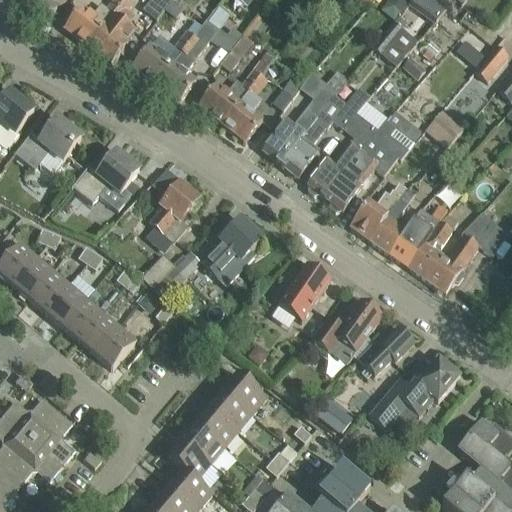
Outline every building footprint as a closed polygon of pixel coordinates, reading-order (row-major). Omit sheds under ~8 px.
[(48,0),(47,2),(44,0),(28,0),(18,15),(41,33),(67,0),(48,0)] [(64,33),(87,51),(126,2),(122,0),(116,0),(107,12),(101,8),(92,19),(81,10),(64,33)] [(176,0),(152,0),(143,13),(157,24),(176,0)] [(245,10),(252,0),(232,0),(245,10)] [(390,0),(386,5),(402,17),(409,9),(413,3),(415,0),(390,0)] [(427,0),(415,0),(413,3),(409,9),(432,26),(444,12),(427,0)] [(133,8),(126,2),(87,51),(110,69),(138,34),(129,26),(134,19),(128,14),(133,8)] [(174,6),(161,22),(169,29),(183,13),(174,6)] [(222,31),(228,14),(216,9),(209,26),(222,31)] [(259,40),(268,27),(257,20),(248,33),(259,40)] [(406,27),(399,21),(394,26),(402,33),(406,27)] [(181,57),(172,67),(155,89),(178,107),(196,85),(185,77),(219,34),(207,25),(202,31),(181,57)] [(181,57),(202,31),(194,25),(187,34),(174,50),(181,57)] [(394,26),(373,52),(395,70),(417,44),(394,26)] [(474,33),(466,41),(484,57),(492,49),(474,33)] [(229,58),(239,65),(253,48),(243,40),(229,58)] [(132,71),(155,89),(172,67),(149,49),(132,71)] [(477,73),(474,76),(487,87),(508,62),(495,51),(490,57),(486,62),(477,73)] [(477,73),(486,62),(478,56),(469,66),(477,73)] [(215,88),(198,110),(222,128),(260,79),(273,63),(266,58),(242,89),(236,85),(227,97),(215,88)] [(411,61),(402,71),(418,84),(427,74),(411,61)] [(280,168),(336,99),(337,97),(349,83),(339,76),(328,90),(325,88),(313,104),(290,134),(283,129),(263,155),(280,168)] [(511,76),(496,96),(502,101),(510,107),(511,104),(511,76)] [(283,93),(292,100),(303,85),(294,78),(283,93)] [(268,85),(260,79),(222,128),(245,147),(262,125),(252,117),(262,104),(256,100),(268,85)] [(34,115),(10,96),(0,108),(0,144),(9,152),(18,140),(15,138),(34,115)] [(337,97),(280,168),(298,182),(318,157),(311,151),(331,125),(344,135),(365,108),(354,100),(346,109),(336,100),(337,97)] [(442,114),(432,127),(454,145),(464,133),(442,114)] [(81,142),(57,123),(41,144),(32,136),(14,158),(34,175),(40,168),(53,177),(81,142)] [(307,189),(324,203),(378,135),(377,134),(366,125),(334,169),(326,163),(307,189)] [(377,176),(383,181),(398,162),(400,164),(414,148),(396,134),(386,125),(377,134),(378,135),(324,203),(342,217),(362,191),(374,174),(377,176)] [(139,175),(115,156),(99,177),(90,170),(72,191),(92,207),(107,189),(120,199),(124,193),(131,185),(139,175)] [(492,177),(497,171),(493,168),(488,173),(492,177)] [(174,246),(187,230),(180,225),(200,201),(180,184),(159,209),(162,211),(150,226),(155,231),(174,246)] [(138,191),(131,185),(124,193),(131,199),(138,191)] [(351,232),(369,245),(401,201),(407,194),(399,188),(394,196),(393,195),(389,200),(385,197),(374,213),(366,208),(350,232),(351,233),(351,232)] [(401,201),(369,245),(388,259),(405,235),(394,228),(414,199),(407,194),(401,201)] [(388,259),(407,272),(439,227),(439,228),(447,215),(438,209),(430,221),(420,214),(405,235),(388,259)] [(443,261),(426,285),(445,298),(462,275),(461,275),(478,250),(492,260),(507,239),(483,217),(461,238),(463,240),(447,264),(443,261)] [(262,244),(240,223),(220,244),(225,248),(205,269),(226,290),(255,260),(250,256),(262,244)] [(407,272),(426,285),(443,261),(431,253),(435,248),(440,252),(451,236),(439,228),(439,227),(407,272)] [(38,246),(47,250),(52,237),(43,233),(38,246)] [(52,237),(47,250),(56,254),(61,241),(52,237)] [(0,269),(0,279),(12,290),(36,261),(19,247),(0,269)] [(78,263),(87,269),(95,257),(86,251),(78,263)] [(191,256),(154,295),(163,304),(201,266),(191,256)] [(95,257),(87,269),(95,274),(103,262),(95,257)] [(141,282),(153,294),(176,271),(163,259),(141,282)] [(12,290),(29,304),(53,275),(36,261),(12,290)] [(330,284),(307,268),(290,293),(280,286),(271,300),(280,307),(278,310),(302,326),(330,284)] [(116,285),(128,295),(137,283),(125,274),(116,285)] [(53,275),(29,304),(45,318),(70,289),(53,275)] [(137,283),(128,295),(140,304),(150,293),(137,283)] [(45,318),(62,332),(86,303),(70,289),(45,318)] [(150,318),(160,306),(148,296),(138,308),(150,318)] [(86,303),(62,332),(79,346),(103,317),(86,303)] [(382,320),(361,305),(341,331),(328,322),(311,346),(329,358),(330,358),(347,370),(382,320)] [(172,317),(164,311),(155,321),(163,328),(172,317)] [(79,346),(96,360),(120,331),(103,317),(79,346)] [(120,331),(96,360),(112,374),(137,344),(120,331)] [(380,339),(357,362),(367,373),(373,378),(374,380),(391,364),(394,367),(414,347),(412,346),(412,344),(407,339),(405,339),(398,332),(385,345),(380,339)] [(257,350),(248,362),(260,371),(269,359),(257,350)] [(438,407),(459,382),(438,364),(417,389),(421,392),(415,399),(400,386),(368,424),(383,436),(394,423),(409,409),(420,419),(433,403),(438,407)] [(223,394),(253,419),(267,402),(237,378),(223,394)] [(33,388),(22,379),(15,387),(26,396),(33,388)] [(352,403),(366,417),(380,402),(366,388),(352,403)] [(223,394),(209,411),(238,436),(253,419),(223,394)] [(32,446),(57,416),(42,403),(33,415),(26,415),(15,406),(2,421),(32,446)] [(195,428),(224,453),(238,436),(209,411),(195,428)] [(32,446),(62,471),(75,456),(63,446),(63,440),(72,429),(57,416),(32,446)] [(337,436),(340,438),(351,424),(341,417),(330,431),(331,432),(337,436)] [(32,446),(2,421),(0,423),(0,444),(1,446),(2,452),(0,453),(0,478),(3,481),(32,446)] [(457,454),(480,474),(481,474),(493,459),(501,465),(511,451),(511,442),(497,430),(494,427),(489,433),(481,426),(457,454)] [(195,428),(181,445),(210,469),(224,453),(195,428)] [(294,439),(304,448),(311,440),(300,431),(294,439)] [(196,486),(210,469),(181,445),(167,462),(182,474),(196,486)] [(3,481),(18,494),(32,477),(38,477),(50,486),(62,471),(32,446),(3,481)] [(469,486),(479,495),(492,506),(505,492),(511,497),(511,465),(506,460),(511,451),(501,465),(493,459),(481,474),(480,474),(469,486)] [(90,456),(84,464),(95,473),(101,465),(90,456)] [(279,456),(272,464),(283,473),(289,465),(279,456)] [(367,469),(380,480),(387,472),(374,461),(367,469)] [(283,473),(272,464),(265,472),(276,481),(283,473)] [(341,471),(326,489),(317,500),(321,504),(332,511),(353,511),(357,508),(358,509),(369,495),(345,474),(341,471)] [(182,474),(168,491),(193,511),(199,511),(212,499),(196,486),(182,474)] [(0,484),(0,511),(4,511),(4,510),(18,494),(3,481),(0,484)] [(487,511),(492,506),(479,495),(469,486),(465,483),(441,511),(487,511)] [(262,484),(248,501),(258,510),(273,493),(262,484)] [(154,508),(159,511),(193,511),(168,491),(154,508)] [(511,511),(511,497),(505,492),(492,506),(487,511),(511,511)] [(305,511),(288,497),(275,511),(305,511)] [(256,511),(258,510),(248,501),(241,508),(245,511),(256,511)]
